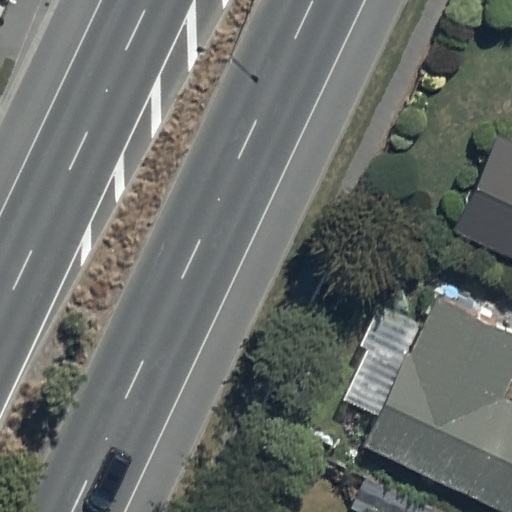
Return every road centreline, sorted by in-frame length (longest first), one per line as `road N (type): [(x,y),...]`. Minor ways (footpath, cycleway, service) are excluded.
road 1 (secondary): [(313,0),(72,511)]
road 2 (secondary): [(0,289),(135,0)]
